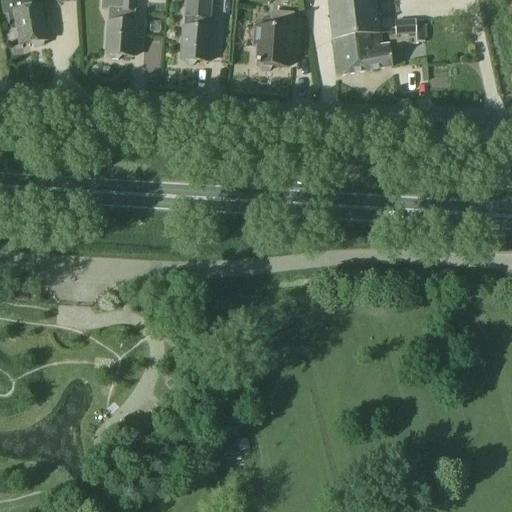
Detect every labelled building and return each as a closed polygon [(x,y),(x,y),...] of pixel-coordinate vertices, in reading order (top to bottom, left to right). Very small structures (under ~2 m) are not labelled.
[(43,45),(44,43),(46,43),(42,21),(46,20),(42,0),(28,0),(10,3),(12,13),(9,13),(12,30),(16,29),(20,47),(31,45),(33,47),(43,45)] [(109,24),(108,24),(105,57),(110,58),(112,62),(118,62),(121,58),(133,59),(135,26),(136,13),(134,13),(135,0),(102,0),(102,12),(109,13),(109,24)] [(194,30),(182,29),(180,63),(185,63),(187,67),(193,68),(196,64),(208,65),(210,32),(209,31),(211,0),(185,0),(184,20),(194,20),(194,30)] [(380,35),(375,0),(359,0),(327,4),(331,40),(380,35)] [(272,14),(271,30),(255,29),(253,49),(256,49),(255,68),(258,68),(260,73),(268,74),(271,69),(286,70),(287,58),(291,58),(293,32),(292,32),(293,16),(272,14)] [(415,23),(395,24),(396,36),(415,35),(415,23)] [(424,23),(415,23),(415,35),(416,44),(424,44),(424,23)] [(380,35),(331,40),(335,77),(391,70),(388,52),(382,53),(380,35)] [(130,417),(117,430),(132,447),(146,434),(130,417)] [(245,440),(236,443),(239,453),(248,450),(245,440)]
